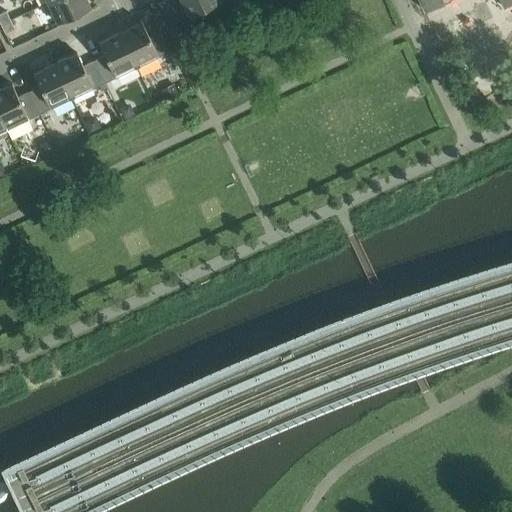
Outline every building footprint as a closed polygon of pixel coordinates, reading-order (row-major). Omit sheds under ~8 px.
[(86,0),(52,0),(47,2),(57,23),(90,7),(86,0)] [(180,0),(188,16),(221,0),(180,0)] [(419,0),(424,9),(423,9),(423,10),(445,0),(419,0)] [(0,13),(0,24),(0,25),(10,20),(6,11),(0,13)] [(10,20),(0,25),(5,34),(14,29),(10,20)] [(141,22),(120,32),(137,68),(170,52),(159,29),(148,35),(141,22)] [(104,55),(93,61),(104,83),(137,68),(120,32),(98,43),(104,55)] [(77,53),(55,63),(72,99),(104,83),(93,61),(83,66),(77,53)] [(39,86),(29,92),(39,114),(72,99),(55,63),(33,74),(39,86)] [(0,89),(0,115),(7,130),(11,139),(32,129),(27,120),(39,114),(29,92),(18,97),(12,84),(0,89)] [(172,85),(161,90),(166,100),(177,94),(172,85)] [(125,105),(119,108),(123,118),(132,114),(129,107),(125,105)] [(91,118),(84,122),(89,132),(99,127),(96,120),(91,118)] [(44,143),(42,151),(45,158),(56,153),(58,152),(52,140),(44,143)]
